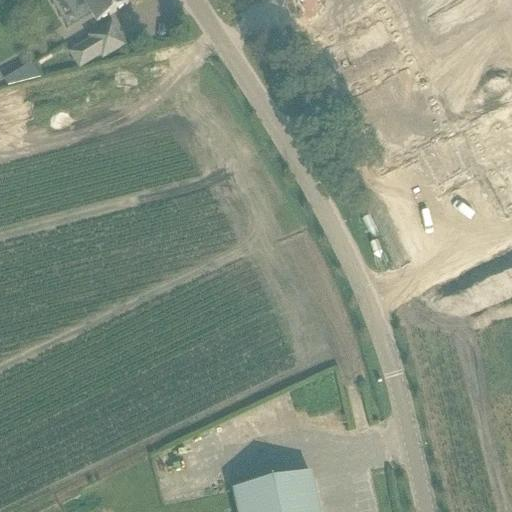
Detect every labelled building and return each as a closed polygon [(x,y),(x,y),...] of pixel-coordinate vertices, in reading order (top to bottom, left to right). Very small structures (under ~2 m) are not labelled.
[(82,0),(97,23),(127,5),(124,0),(82,0)] [(383,12),(315,47),(379,172),(415,153),(433,189),(461,174),(443,139),(447,137),(383,12)] [(70,54),(79,69),(100,56),(91,41),(70,54)] [(295,46),(287,51),(297,66),(305,61),(295,46)] [(31,65),(18,72),(25,83),(40,79),(31,65)] [(511,166),(484,181),(511,236),(511,166)] [(232,492),(236,511),(318,511),(310,475),(232,492)]
